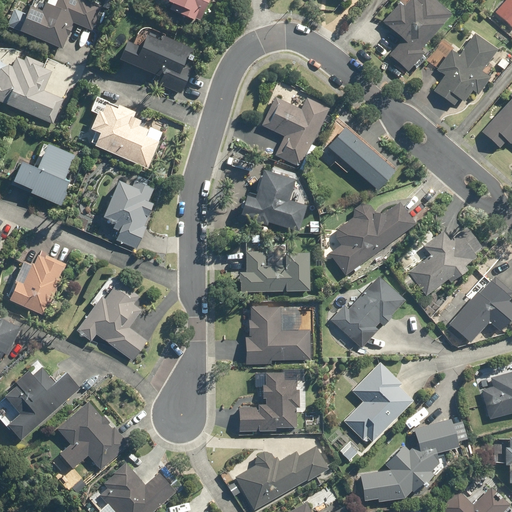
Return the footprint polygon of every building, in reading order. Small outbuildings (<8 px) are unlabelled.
[(28,6),(18,31),(62,50),(73,24),(91,31),(101,7),(85,0),(55,0),(53,7),(43,3),(39,11),(28,6)] [(168,3),(170,4),(168,10),(193,20),(194,19),(198,21),(207,0),(162,0),(161,3),(167,6),(168,3)] [(420,50),(451,14),(434,0),(408,0),(403,6),(399,3),(382,22),(402,40),(389,55),(408,72),(424,53),(420,50)] [(511,0),(506,0),(495,12),(511,27),(511,0)] [(444,75),(433,91),(454,106),(459,99),(464,102),(472,91),(478,95),(491,77),(482,72),(497,50),(474,34),(459,56),(450,50),(436,70),(444,75)] [(193,50),(161,36),(159,41),(144,35),(139,48),(125,42),(117,60),(160,78),(157,85),(180,94),(190,69),(186,67),(193,50)] [(42,68),(43,64),(25,56),(24,60),(16,57),(11,67),(8,65),(0,68),(0,102),(53,124),(63,100),(43,91),(51,72),(42,68)] [(511,92),(509,96),(511,98),(483,132),(500,147),(507,140),(510,143),(511,141),(511,92)] [(297,167),(297,169),(304,172),(316,147),(311,145),(322,121),(327,123),(330,117),(326,115),(329,109),(306,98),(301,110),(275,97),(261,127),(283,137),(274,156),(297,167)] [(95,114),(89,129),(95,132),(90,143),(94,144),(93,146),(147,169),(159,142),(146,137),(148,131),(138,126),(140,121),(132,117),(134,113),(118,106),(117,107),(96,98),(90,112),(95,114)] [(344,127),(326,147),(376,191),(394,171),(344,127)] [(68,183),(65,182),(75,156),(46,145),(45,146),(42,145),(33,168),(19,162),(10,186),(60,206),(66,192),(64,192),(68,183)] [(245,196),(240,214),(253,218),(252,222),(267,226),(268,222),(299,232),(307,206),(289,201),(295,180),(262,170),(254,199),(245,196)] [(102,218),(115,223),(112,228),(120,231),(116,241),(136,250),(146,227),(144,226),(148,217),(146,216),(152,204),(147,202),(152,190),(133,181),(131,187),(118,181),(102,218)] [(341,245),(328,255),(345,277),(353,270),(355,272),(361,268),(359,266),(415,224),(399,203),(384,214),(375,213),(370,206),(360,204),(354,209),(353,217),(336,229),(335,238),(341,245)] [(430,255),(407,273),(410,277),(402,283),(406,288),(414,282),(426,297),(448,280),(450,283),(467,270),(464,266),(476,257),(473,254),(481,248),(466,228),(450,241),(442,231),(423,246),(430,255)] [(245,273),(238,273),(238,283),(240,283),(240,293),(310,292),(309,253),(285,254),(285,249),(274,249),(274,252),(245,253),(245,273)] [(405,254),(397,261),(404,270),(412,263),(405,254)] [(9,298),(7,301),(44,317),(66,265),(46,256),(44,259),(37,256),(33,265),(30,264),(29,266),(22,263),(7,297),(9,298)] [(391,316),(405,301),(378,276),(347,310),(343,306),(330,320),(361,349),(378,331),(375,327),(379,323),(383,326),(392,317),(391,316)] [(470,300),(448,324),(470,344),(488,323),(499,332),(511,317),(511,306),(507,302),(510,298),(509,297),(511,293),(511,292),(494,277),(489,281),(483,276),(466,296),(470,300)] [(101,297),(76,331),(91,341),(95,335),(132,362),(146,342),(128,328),(141,310),(133,304),(139,297),(118,281),(104,299),(101,297)] [(248,337),(245,337),(245,365),(271,365),(271,360),(310,360),(310,330),(281,330),(281,308),(267,308),(267,307),(250,307),(250,321),(248,321),(248,337)] [(0,357),(1,356),(3,355),(7,348),(10,346),(19,329),(0,319),(0,357)] [(391,334),(384,327),(375,337),(382,344),(391,334)] [(379,362),(351,391),(362,402),(343,421),(362,441),(366,437),(372,443),(413,401),(399,387),(402,385),(379,362)] [(14,384),(16,386),(0,400),(0,420),(8,429),(10,428),(20,440),(80,389),(66,373),(54,383),(40,368),(32,375),(28,371),(14,384)] [(511,372),(490,378),(492,388),(482,390),(489,419),(511,413),(511,372)] [(258,408),(238,408),(238,432),(275,432),(276,428),(296,428),(296,409),(299,409),(299,390),(296,390),(296,380),(284,381),(283,373),(265,373),(265,385),(263,385),(263,397),(265,397),(265,406),(258,406),(258,408)] [(70,445),(59,455),(71,470),(87,456),(99,471),(128,446),(113,428),(111,430),(107,425),(109,424),(102,417),(101,418),(88,403),(56,429),(70,445)] [(384,465),(390,471),(360,475),(364,501),(377,499),(377,503),(405,499),(411,492),(414,495),(433,475),(430,472),(438,464),(435,454),(457,448),(450,420),(414,429),(417,443),(410,451),(403,446),(384,465)] [(350,441),(340,451),(349,461),(357,453),(356,452),(358,450),(350,441)] [(256,456),(254,464),(255,466),(235,477),(254,510),(306,481),(307,482),(328,469),(315,447),(298,456),(295,452),(278,462),(276,457),(273,458),(271,455),(262,453),(256,456)] [(103,484),(107,490),(100,496),(113,511),(152,511),(175,493),(158,474),(144,486),(125,464),(113,474),(113,475),(103,484)] [(70,478),(64,484),(67,486),(72,480),(70,478)] [(234,484),(228,487),(234,496),(239,493),(234,484)] [(443,511),(510,511),(511,511),(507,507),(508,505),(491,488),(472,506),(457,491),(440,508),(443,511)] [(310,511),(305,503),(288,511),(344,511),(342,508),(335,511),(328,511),(325,511),(310,511)]
